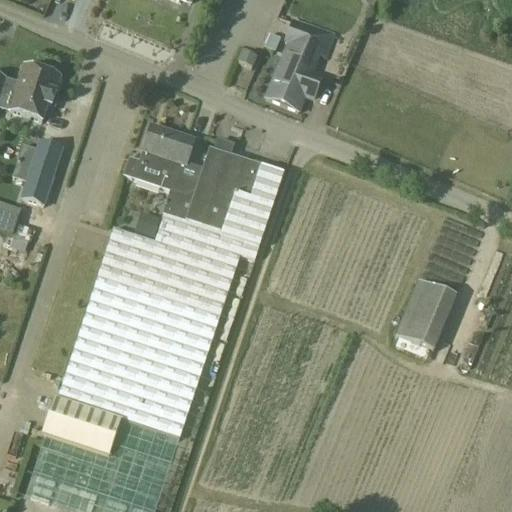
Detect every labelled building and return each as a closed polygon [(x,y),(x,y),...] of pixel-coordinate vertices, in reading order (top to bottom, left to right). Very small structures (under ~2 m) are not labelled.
[(363,0),(372,13),(376,0),(363,0)] [(298,114),(304,100),(308,102),(317,79),(311,77),(318,58),(324,60),(332,38),(293,23),(284,46),(288,47),(265,102),(298,114)] [(242,56),(238,66),(252,72),(256,61),(242,56)] [(0,81),(0,111),(7,114),(42,126),(48,110),(51,111),(51,110),(56,96),(57,96),(59,89),(58,88),(61,81),(22,68),(16,86),(0,81)] [(108,461),(120,424),(179,443),(239,260),(254,265),(283,178),(260,170),(260,171),(229,160),(233,149),(217,144),(213,155),(209,154),(198,189),(180,184),(185,170),(194,145),(150,130),(138,169),(129,166),(124,180),(170,195),(163,218),(164,218),(155,246),(113,232),(57,403),(53,402),(40,439),(108,461)] [(61,153),(39,145),(21,202),(43,209),(61,153)] [(0,204),(0,232),(17,236),(23,209),(0,204)] [(141,217),(136,235),(152,240),(158,223),(141,217)] [(84,231),(81,242),(105,250),(109,238),(84,231)] [(417,285),(394,340),(433,357),(456,300),(417,285)]
